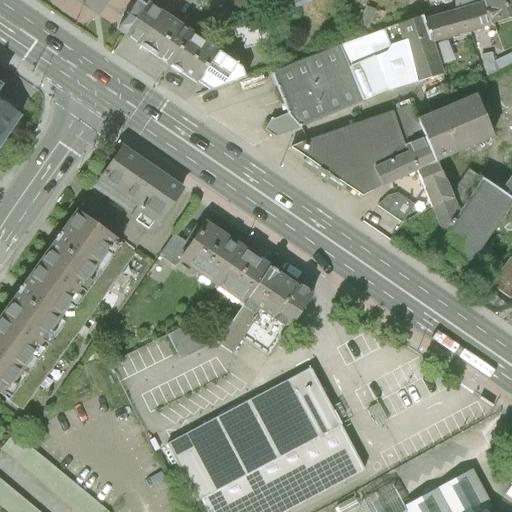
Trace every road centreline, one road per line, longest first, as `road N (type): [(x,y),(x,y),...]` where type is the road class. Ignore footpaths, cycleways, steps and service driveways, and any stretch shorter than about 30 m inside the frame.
road 1 (primary): [(99,86),(511,367)]
road 2 (residential): [(0,231),(99,86)]
road 3 (primary): [(0,17),(99,86)]
